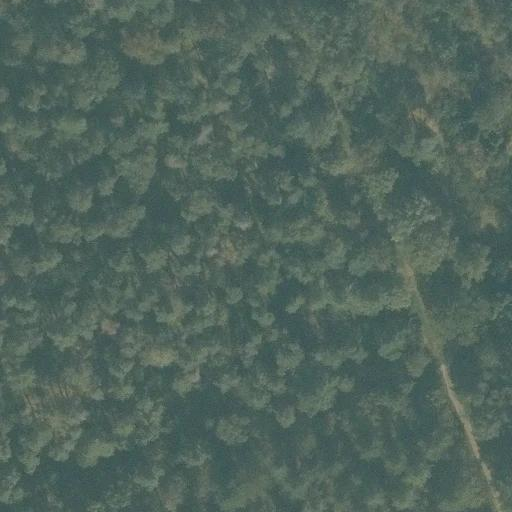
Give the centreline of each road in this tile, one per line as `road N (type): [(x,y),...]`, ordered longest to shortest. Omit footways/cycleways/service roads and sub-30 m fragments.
road 1 (track): [(293,0),(511,503)]
road 2 (track): [(76,511),(511,328)]
